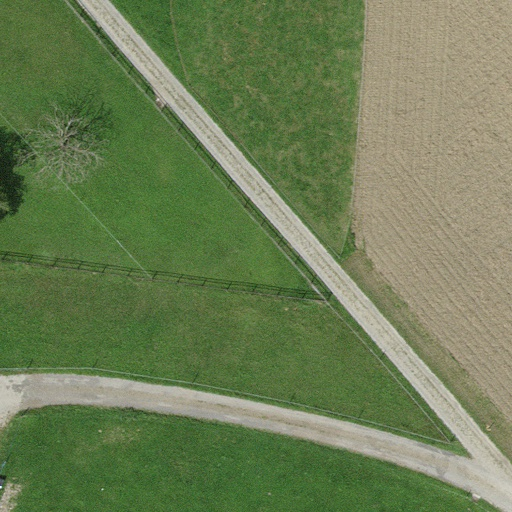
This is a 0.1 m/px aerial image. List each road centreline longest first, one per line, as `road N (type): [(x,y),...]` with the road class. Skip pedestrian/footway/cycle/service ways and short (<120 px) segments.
road 1 (track): [(94,0),(511,474)]
road 2 (track): [(0,374),(118,379),(493,452)]
